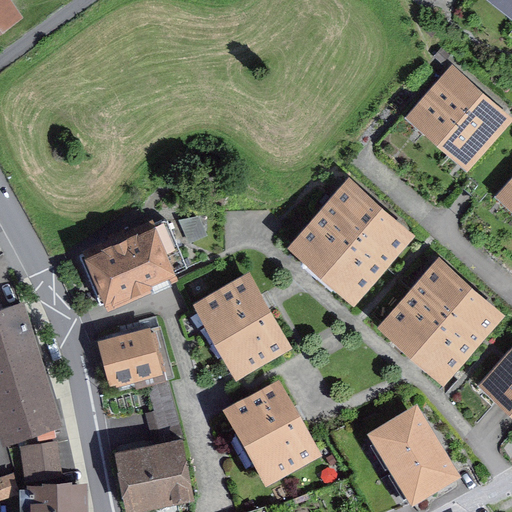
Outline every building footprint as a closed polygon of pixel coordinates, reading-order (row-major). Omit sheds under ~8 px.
[(0,0),(0,33),(20,20),(7,1),(7,0),(0,0)] [(511,0),(484,0),(511,20),(511,0)] [(399,121),(430,149),(479,95),(448,67),(399,121)] [(509,121),(479,95),(430,149),(460,176),(509,121)] [(511,177),(491,203),(511,220),(511,177)] [(412,237),(345,178),(281,250),(349,310),(412,237)] [(97,310),(171,279),(146,219),(72,250),(97,310)] [(501,318),(434,258),(370,331),(438,390),(501,318)] [(290,350),(245,273),(186,307),(231,384),(290,350)] [(0,448),(56,433),(18,303),(0,308),(0,448)] [(154,332),(146,334),(145,330),(94,344),(106,390),(128,384),(165,374),(154,332)] [(511,344),(472,392),(503,418),(511,407),(511,344)] [(179,425),(165,374),(128,384),(130,394),(144,390),(155,431),(179,425)] [(319,464),(274,388),(215,422),(260,498),(319,464)] [(511,407),(503,418),(511,425),(511,407)] [(360,443),(382,481),(434,451),(411,412),(360,443)] [(145,511),(194,503),(182,440),(107,454),(117,511),(145,511)] [(61,478),(56,442),(18,447),(23,483),(61,478)] [(415,511),(456,488),(434,451),(382,481),(400,511),(415,511)] [(0,500),(13,496),(6,476),(0,477),(0,500)] [(36,485),(36,488),(27,488),(27,491),(14,492),(14,511),(83,511),(83,487),(66,487),(66,484),(36,485)] [(282,511),(279,497),(226,511),(282,511)]
